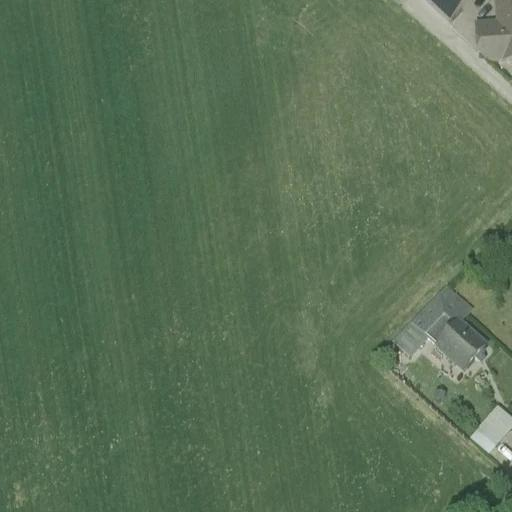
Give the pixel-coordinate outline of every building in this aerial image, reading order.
[(421,0),(450,27),(475,0),(421,0)] [(511,0),(497,0),(499,31),(511,29),(511,0)] [(478,32),(480,56),(489,64),(511,63),(511,29),(499,31),(478,32)] [(447,294),(440,300),(463,320),(470,314),(447,294)] [(437,351),(459,328),(465,321),(463,320),(440,300),(411,329),(427,343),(437,351)] [(486,352),(459,328),(437,351),(438,353),(464,376),(486,352)] [(427,343),(411,329),(394,346),(410,361),(427,343)] [(511,424),(500,414),(479,437),(494,450),(511,430),(511,424)]
